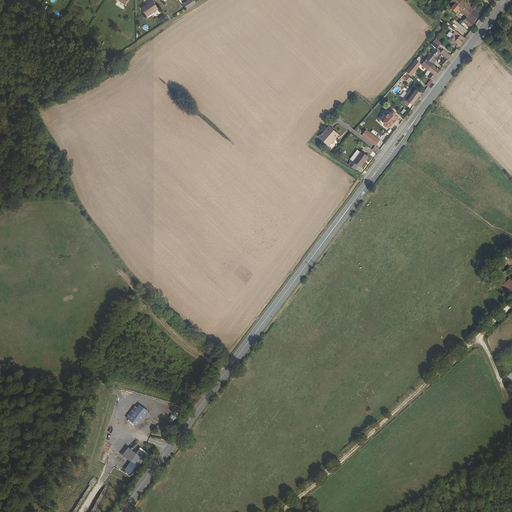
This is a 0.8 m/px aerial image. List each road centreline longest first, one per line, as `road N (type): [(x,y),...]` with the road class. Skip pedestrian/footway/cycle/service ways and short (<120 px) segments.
road 1 (tertiary): [(504,0),(113,511)]
road 2 (track): [(478,338),(276,511)]
road 3 (track): [(0,103),(67,91),(201,0)]
